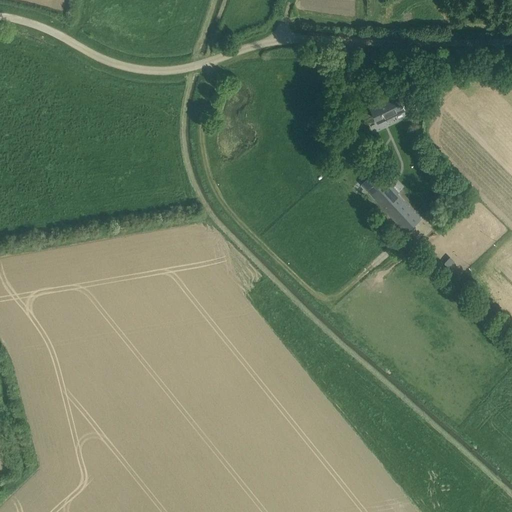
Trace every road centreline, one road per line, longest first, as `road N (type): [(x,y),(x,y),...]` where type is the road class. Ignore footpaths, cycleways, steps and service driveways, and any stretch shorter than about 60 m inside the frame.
road 1 (unclassified): [(511,40),(281,37),(192,66),(144,70),(0,17)]
road 2 (track): [(392,249),(330,301),(265,248),(220,201),(204,171),(200,130),(211,60)]
